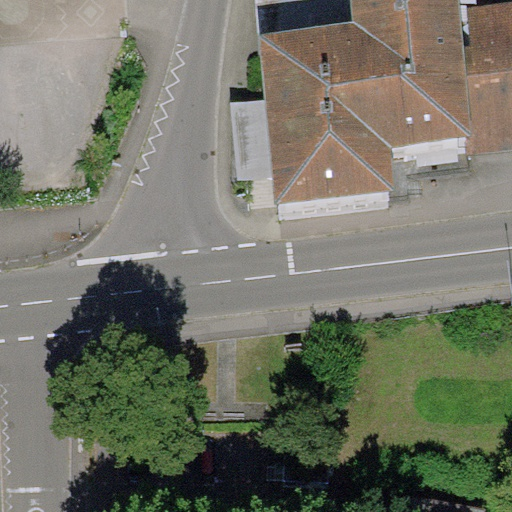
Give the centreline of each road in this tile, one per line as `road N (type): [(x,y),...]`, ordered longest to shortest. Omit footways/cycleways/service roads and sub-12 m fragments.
road 1 (secondary): [(511,242),(160,289)]
road 2 (tertiary): [(160,289),(212,0)]
road 3 (residential): [(34,303),(39,511)]
road 4 (secondary): [(160,289),(34,303)]
